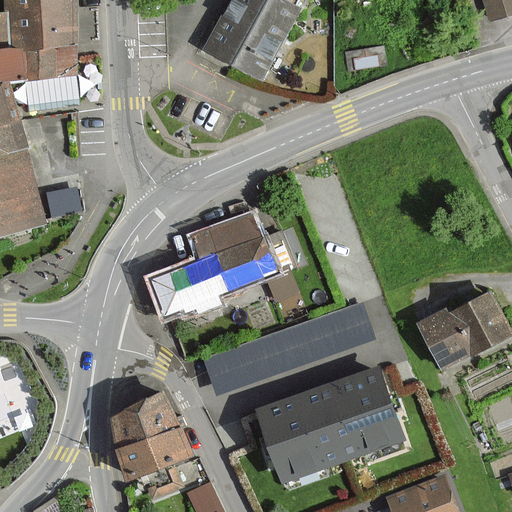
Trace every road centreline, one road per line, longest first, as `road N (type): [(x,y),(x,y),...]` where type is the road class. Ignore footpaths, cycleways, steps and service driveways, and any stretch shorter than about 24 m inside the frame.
road 1 (tertiary): [(451,80),(252,155),(168,202)]
road 2 (residential): [(238,511),(173,373),(98,340)]
road 3 (residential): [(120,0),(134,141),(168,202)]
road 4 (tertiary): [(168,202),(132,245),(101,324)]
road 5 (residential): [(511,198),(451,80)]
